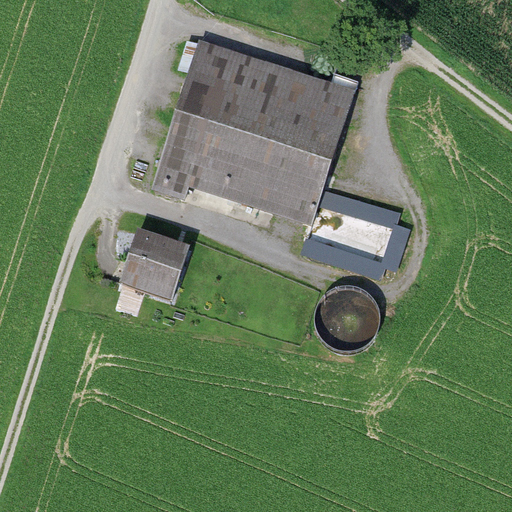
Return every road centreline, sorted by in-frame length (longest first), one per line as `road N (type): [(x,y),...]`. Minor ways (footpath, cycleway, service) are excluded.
road 1 (track): [(0,486),(102,188),(155,0)]
road 2 (track): [(511,119),(355,0)]
